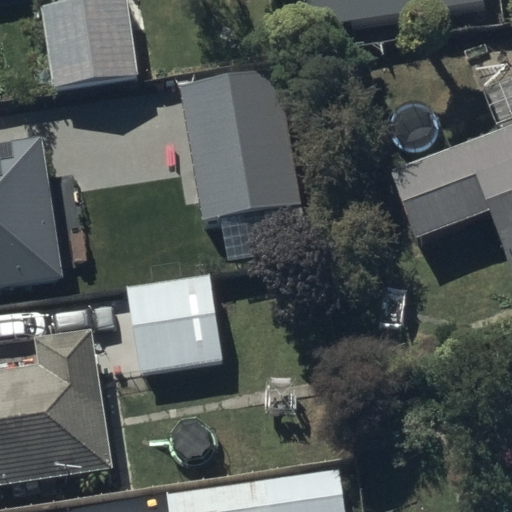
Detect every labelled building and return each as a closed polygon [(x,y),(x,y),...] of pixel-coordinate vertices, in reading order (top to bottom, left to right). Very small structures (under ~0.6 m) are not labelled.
[(480,0),(301,0),(308,39),(483,10),(480,0)] [(127,2),(43,13),(53,96),(138,86),(127,2)] [(496,150),(390,190),(417,263),(492,236),(511,290),(511,96),(480,108),(496,150)] [(179,97),(97,109),(105,164),(188,151),(179,97)] [(44,156),(0,161),(0,306),(63,299),(44,156)] [(211,287),(125,299),(139,390),(224,378),(211,287)] [(0,507),(115,491),(96,350),(33,358),(37,385),(0,390),(0,507)] [(345,511),(341,483),(169,507),(169,511),(345,511)]
